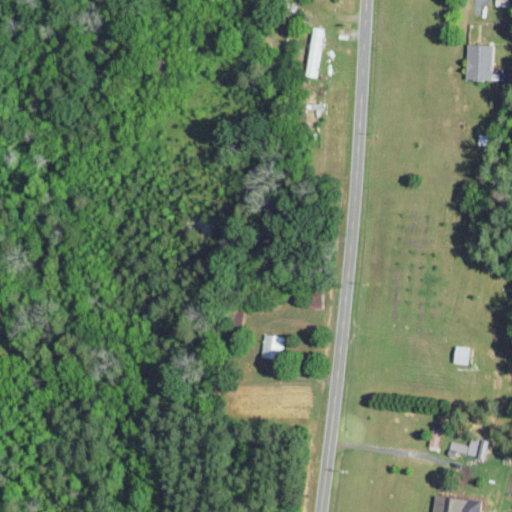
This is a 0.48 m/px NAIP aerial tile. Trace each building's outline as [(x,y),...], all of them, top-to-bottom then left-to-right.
[(315,76),(323,28),(310,25),(302,74),(315,76)] [(489,79),(490,44),(464,43),(463,78),(489,79)] [(281,335),(261,334),(260,355),(281,356),(281,335)] [(465,346),(451,345),(450,362),(465,362),(465,346)] [(441,431),(431,427),(425,443),(435,447),(441,431)] [(448,450),(485,456),(488,440),(469,436),(468,444),(449,440),(448,450)] [(475,511),(477,500),(438,494),(436,506),(429,505),(428,511),(475,511)]
